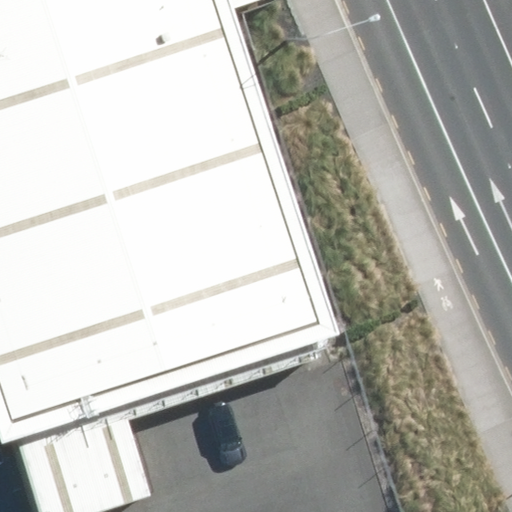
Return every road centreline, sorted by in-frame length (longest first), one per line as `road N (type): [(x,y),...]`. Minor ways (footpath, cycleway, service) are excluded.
road 1 (primary): [(511,159),(441,0)]
road 2 (unknown): [(238,511),(156,398)]
